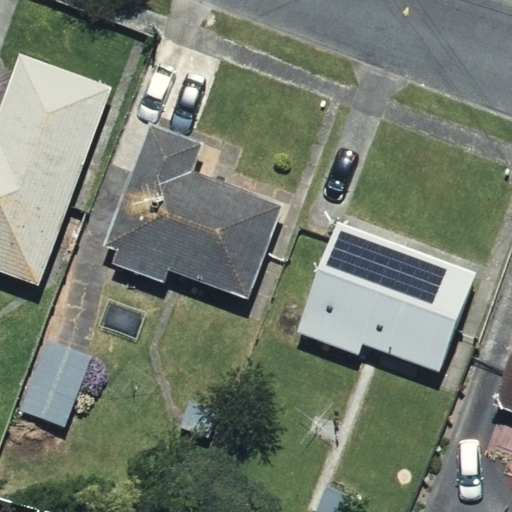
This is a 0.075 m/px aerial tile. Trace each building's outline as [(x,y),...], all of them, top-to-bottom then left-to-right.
[(88,89),(8,63),(0,88),(0,274),(24,282),(88,89)] [(184,152),(131,133),(90,248),(101,252),(93,273),(156,295),(160,282),(231,307),(266,209),(175,177),(184,152)] [(458,273),(318,225),(282,330),(422,378),(458,273)] [(82,356),(35,339),(9,409),(57,426),(82,356)] [(511,357),(489,416),(511,424),(511,357)]
